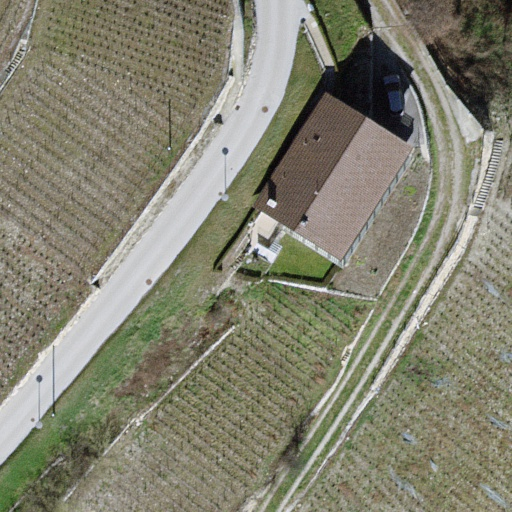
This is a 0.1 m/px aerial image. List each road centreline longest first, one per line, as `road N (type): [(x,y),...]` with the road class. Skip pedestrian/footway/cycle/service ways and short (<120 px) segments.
road 1 (track): [(359,0),(388,47),(415,123),(417,176),(318,398),(252,511)]
road 2 (unclassified): [(251,0),(250,52),(196,179),(0,416)]
